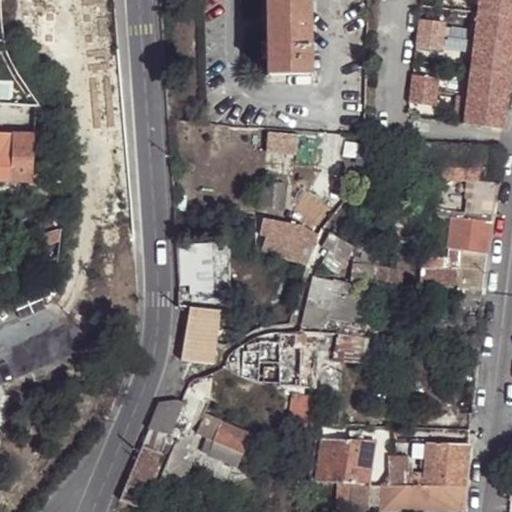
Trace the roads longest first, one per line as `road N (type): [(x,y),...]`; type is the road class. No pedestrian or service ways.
road 1 (unclassified): [(117,449),(141,400),(161,325),(137,0)]
road 2 (residential): [(511,225),(479,511)]
